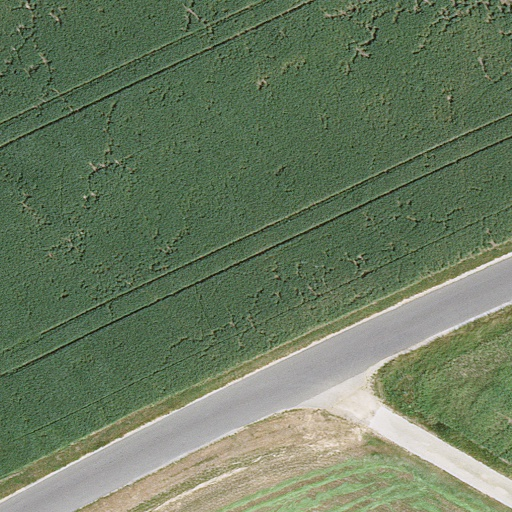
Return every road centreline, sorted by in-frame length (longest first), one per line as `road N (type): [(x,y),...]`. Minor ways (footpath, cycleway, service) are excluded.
road 1 (unclassified): [(27,511),(321,364),(511,281)]
road 2 (track): [(321,364),(344,395),(511,493)]
